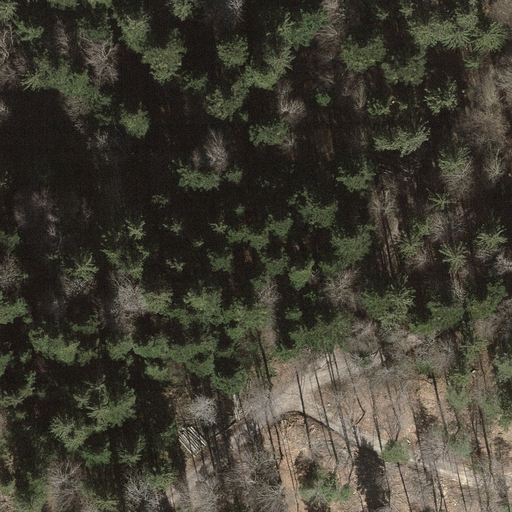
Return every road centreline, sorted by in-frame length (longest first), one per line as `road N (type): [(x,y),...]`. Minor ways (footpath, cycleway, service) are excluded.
road 1 (track): [(511,290),(301,396),(154,511)]
road 2 (track): [(301,396),(486,77),(511,51)]
road 3 (track): [(291,403),(431,465),(511,483)]
